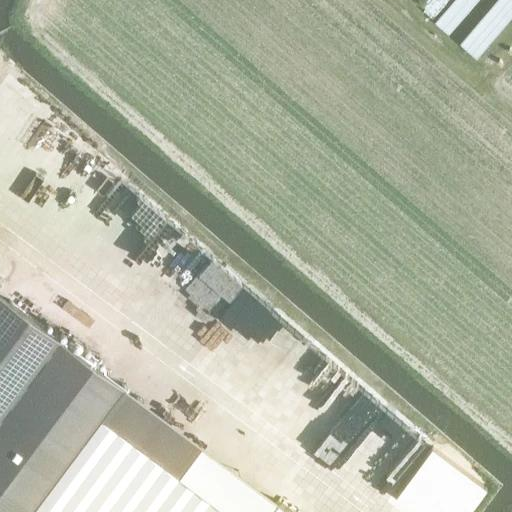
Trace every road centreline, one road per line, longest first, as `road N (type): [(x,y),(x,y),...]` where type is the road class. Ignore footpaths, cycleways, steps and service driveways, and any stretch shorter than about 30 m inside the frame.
road 1 (track): [(511,445),(104,97),(28,12),(36,0)]
road 2 (track): [(390,0),(466,67),(482,70),(511,38)]
